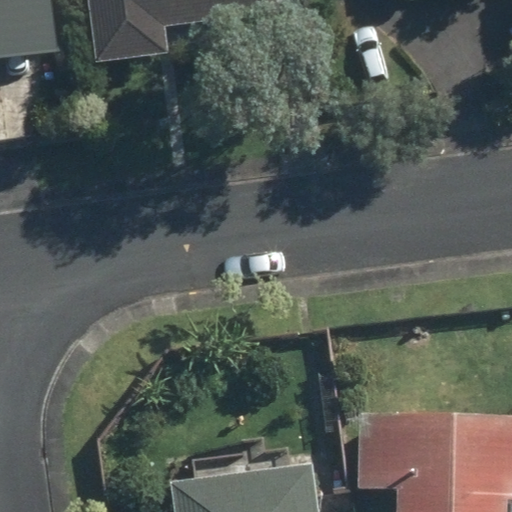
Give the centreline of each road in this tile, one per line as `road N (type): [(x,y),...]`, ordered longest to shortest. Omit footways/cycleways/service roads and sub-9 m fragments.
road 1 (residential): [(0,277),(511,205)]
road 2 (residential): [(0,372),(14,511)]
